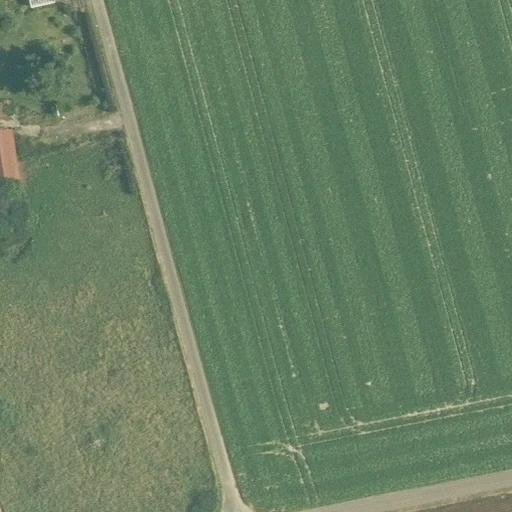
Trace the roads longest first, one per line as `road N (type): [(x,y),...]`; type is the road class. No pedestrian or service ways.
road 1 (track): [(236,511),(95,0)]
road 2 (unclassified): [(511,478),(337,511)]
